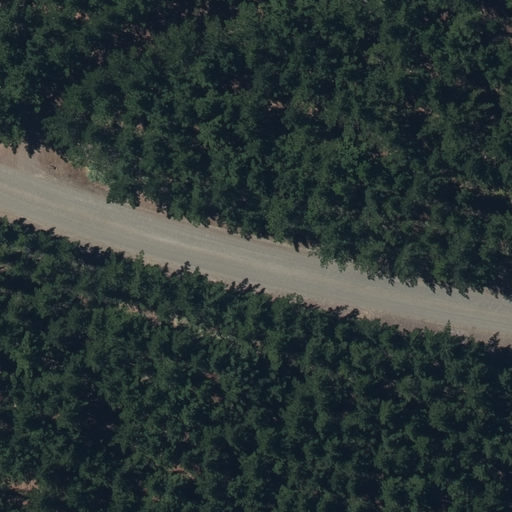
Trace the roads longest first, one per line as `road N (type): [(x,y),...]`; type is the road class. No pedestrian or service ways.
road 1 (track): [(0,194),(511,321)]
road 2 (track): [(299,0),(177,24),(71,73),(27,128),(0,187)]
